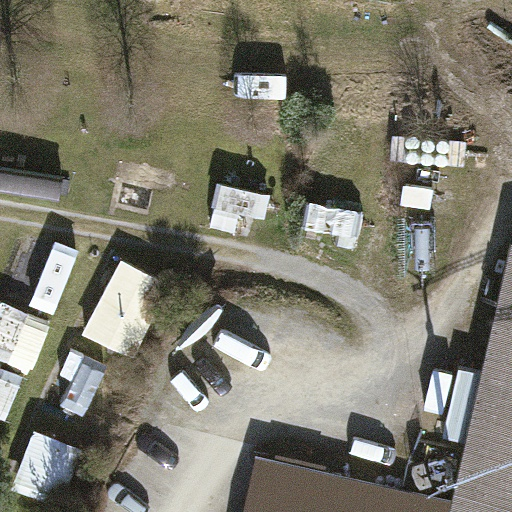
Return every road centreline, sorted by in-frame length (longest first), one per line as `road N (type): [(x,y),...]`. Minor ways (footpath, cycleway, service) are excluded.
road 1 (track): [(421,355),(372,303),(324,277),(262,256),(0,212)]
road 2 (track): [(196,511),(223,464),(277,425),(379,383),(421,355),(511,233)]
